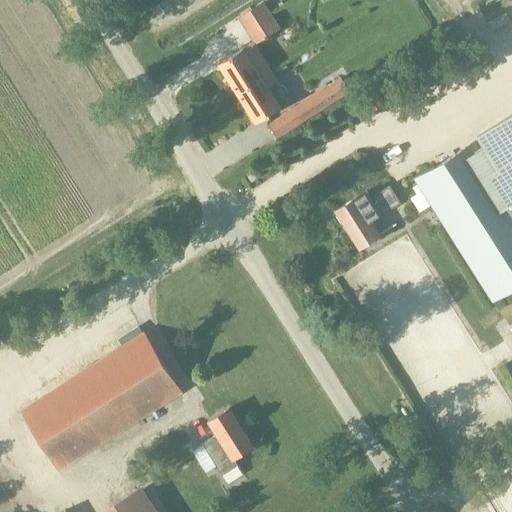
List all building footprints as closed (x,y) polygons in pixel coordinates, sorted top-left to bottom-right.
[(270,15),(248,29),(257,42),(279,28),(270,15)] [(238,93),(273,71),(265,58),(263,59),(254,45),(244,52),(242,49),(219,64),(238,93)] [(277,83),(277,82),(277,81),(272,72),(273,71),(238,93),(256,123),(279,108),(279,107),(289,101),(288,100),(287,98),(288,93),(283,86),(278,85),(277,83)] [(350,93),(341,79),(324,90),(332,103),(350,93)] [(302,122),(300,120),(305,117),(299,107),(294,110),(293,109),(269,124),(277,137),(302,122)] [(493,300),(511,287),(511,116),(480,137),(480,136),(479,137),(484,145),(478,148),(474,141),(415,179),(493,300)] [(385,158),(389,174),(407,169),(403,153),(385,158)] [(379,235),(367,216),(395,197),(388,186),(360,204),(355,198),(335,210),(359,248),(379,235)] [(143,334),(21,411),(59,470),(180,392),(143,334)] [(233,459),(252,447),(228,409),(208,422),(216,435),(202,444),(222,476),(237,466),(233,459)] [(157,511),(140,485),(98,511),(65,511),(63,511),(157,511)]
